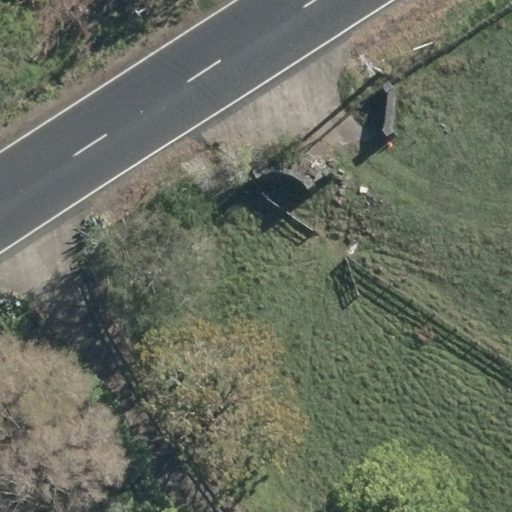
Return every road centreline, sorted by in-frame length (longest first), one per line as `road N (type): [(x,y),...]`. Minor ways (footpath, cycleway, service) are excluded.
road 1 (tertiary): [(304,0),(0,191)]
road 2 (unknown): [(0,232),(198,511)]
